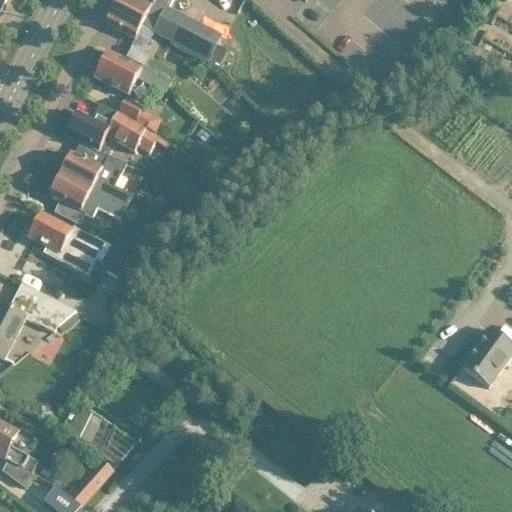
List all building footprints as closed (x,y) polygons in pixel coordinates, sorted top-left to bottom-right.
[(166,15),(153,8),(137,0),(119,0),(106,26),(136,42),(143,29),(155,35),(170,43),(180,23),(165,15),(166,15)] [(137,0),(153,8),(157,0),(137,0)] [(180,23),(170,43),(208,63),(221,38),(168,11),(166,15),(165,15),(180,23)] [(135,64),(153,70),(156,59),(138,54),(135,64)] [(137,82),(160,93),(166,96),(172,84),(166,81),(142,69),(141,72),(126,64),(108,55),(95,81),(113,90),(129,98),(137,82)] [(127,103),(119,117),(137,126),(144,112),(127,103)] [(66,133),(68,137),(67,138),(81,145),(100,155),(107,141),(132,154),(136,149),(150,157),(158,141),(118,117),(112,128),(95,119),(93,123),(78,116),(73,126),(70,127),(66,133)] [(268,124),(257,135),(270,149),(282,138),(268,124)] [(202,132),(197,137),(204,144),(209,138),(202,132)] [(66,168),(61,178),(126,211),(132,199),(116,191),(126,169),(108,161),(99,156),(100,155),(81,145),(75,158),(72,156),(70,159),(68,159),(65,165),(66,168)] [(50,194),(52,196),(50,199),(60,204),(55,215),(80,229),(86,217),(93,221),(98,211),(121,222),(126,211),(61,178),(56,187),(54,187),(50,194)] [(169,218),(182,225),(186,214),(174,209),(169,218)] [(30,238),(29,241),(46,250),(61,258),(58,263),(76,273),(85,256),(102,265),(110,249),(74,230),(72,233),(59,226),(41,217),(35,229),(32,230),(29,235),(30,238)] [(177,234),(182,225),(169,218),(165,228),(177,234)] [(0,360),(5,363),(5,361),(26,321),(56,336),(58,330),(77,315),(40,296),(22,287),(10,312),(0,307),(0,360)] [(511,359),(511,348),(490,332),(461,371),(489,391),(511,359)] [(183,351),(177,359),(187,367),(193,359),(183,351)] [(141,409),(133,425),(151,434),(159,418),(141,409)] [(80,412),(63,444),(74,450),(91,417),(80,412)] [(0,425),(0,460),(8,464),(3,473),(25,490),(32,476),(23,472),(30,460),(30,459),(10,449),(17,434),(6,428),(0,425)] [(55,490),(45,505),(54,511),(79,511),(80,511),(93,496),(98,491),(85,481),(81,486),(68,501),(55,490)]
